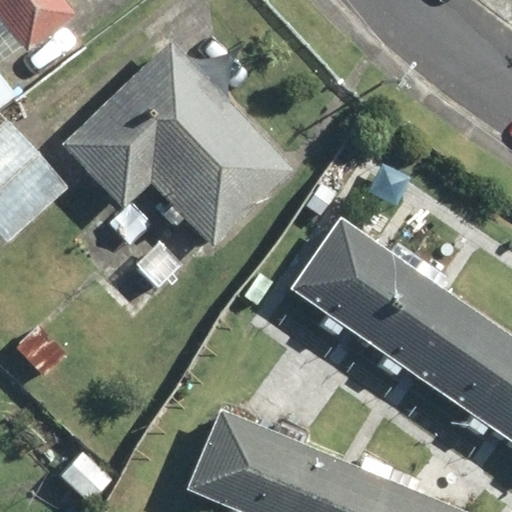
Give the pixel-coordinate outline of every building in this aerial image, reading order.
[(0,0),(0,104),(20,88),(1,63),(75,6),(70,0),(0,0)] [(155,174),(175,196),(160,209),(175,227),(190,214),(219,246),(303,172),(179,32),(65,133),(125,201),(155,174)] [(13,112),(0,123),(0,236),(7,245),(76,185),(13,112)] [(487,441),(496,428),(511,438),(511,324),(348,211),(294,287),(327,310),(315,326),(398,384),(409,367),(453,397),(443,411),(487,441)] [(474,511),(478,504),(420,481),(426,468),(370,446),(365,459),(221,402),(188,485),(254,511),(474,511)]
